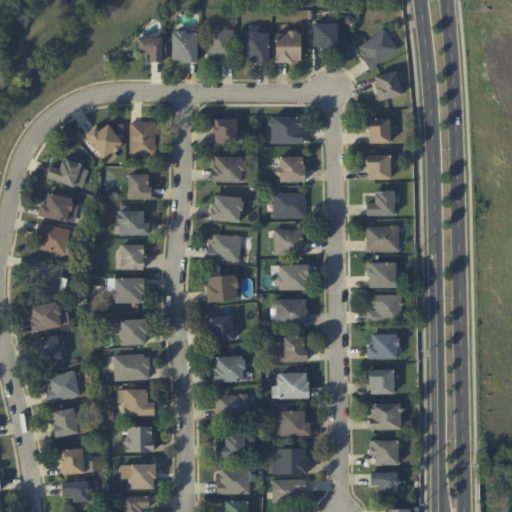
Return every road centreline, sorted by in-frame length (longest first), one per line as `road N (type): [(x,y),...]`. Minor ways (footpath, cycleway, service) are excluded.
road 1 (residential): [(34,511),(0,309),(18,172),(53,116),(114,91),(334,91),(340,511)]
road 2 (secondary): [(447,511),(433,0)]
road 3 (residential): [(184,93),(175,291),(185,511)]
